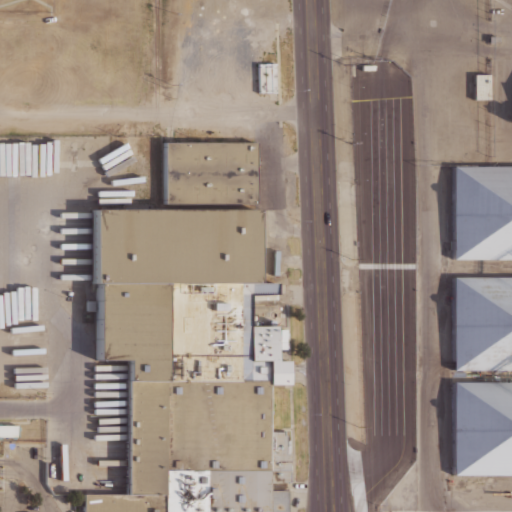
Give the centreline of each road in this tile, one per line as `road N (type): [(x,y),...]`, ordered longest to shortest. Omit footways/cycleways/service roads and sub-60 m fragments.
road 1 (secondary): [(310,0),(329,511)]
road 2 (residential): [(315,124),(0,111)]
